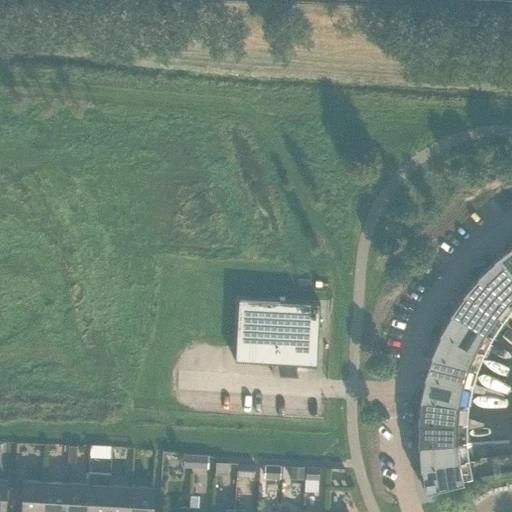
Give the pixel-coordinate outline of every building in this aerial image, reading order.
[(511,280),(511,247),(511,245),(508,247),(500,253),(493,260),(511,280)] [(505,302),(511,295),(511,280),(493,260),(490,262),(483,269),(477,276),(505,302)] [(493,317),(505,302),(477,276),(468,286),(462,294),(493,317)] [(483,333),(493,317),(462,294),(460,297),(455,305),(449,314),(483,333)] [(315,365),(319,303),(237,299),(234,360),(275,363),(278,376),(298,377),(295,364),(315,365)] [(474,350),(483,333),(449,314),(443,325),(439,334),(474,350)] [(466,368),(474,350),(439,334),(433,346),(430,355),(466,368)] [(461,386),(466,368),(430,355),(426,368),(424,377),(461,386)] [(457,405),(461,386),(424,377),(423,381),(421,390),(419,400),(457,405)] [(455,424),(457,405),(419,400),(419,403),(418,413),(417,423),(455,424)] [(455,444),(455,424),(417,423),(417,426),(417,436),(417,446),(455,444)] [(420,469),(458,463),(455,444),(417,446),(418,459),(420,469)] [(190,467),(191,454),(183,453),(183,467),(190,467)] [(191,454),(190,467),(206,468),(207,455),(191,454)] [(227,462),(226,474),(236,474),(236,463),(227,462)] [(253,477),(254,463),(238,463),(237,476),(253,477)] [(458,463),(420,469),(420,472),(422,482),(425,492),(428,502),(451,496),(449,486),(462,483),(458,463)] [(279,479),(280,465),(264,464),(263,478),(279,479)] [(289,466),(288,478),(303,479),(304,467),(289,466)] [(306,467),(305,479),(318,480),(319,468),(306,467)] [(107,511),(109,485),(109,473),(88,472),(87,484),(85,511),(107,511)] [(22,480),(20,511),(42,511),(44,481),(22,480)] [(44,481),(42,511),(64,511),(65,483),(44,481)] [(65,483),(64,511),(85,511),(87,484),(65,483)] [(109,485),(107,511),(128,511),(130,486),(109,485)] [(130,486),(128,511),(151,511),(153,487),(130,486)]
